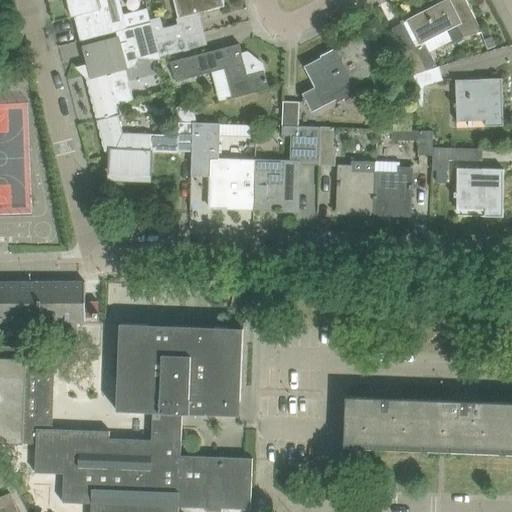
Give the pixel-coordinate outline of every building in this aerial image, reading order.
[(66,0),(71,17),(75,16),(82,41),(117,32),(151,23),(147,9),(122,16),(117,0),(66,0)] [(223,0),(172,0),(177,18),(225,6),(223,0)] [(453,42),(463,37),(482,31),(465,0),(443,0),(446,4),(441,6),(440,3),(409,19),(410,20),(411,19),(423,43),(403,53),(413,73),(437,65),(429,49),(446,40),(442,32),(447,29),(453,42)] [(160,18),(151,20),(157,43),(185,36),(182,23),(163,28),(160,18)] [(84,66),(79,70),(86,77),(88,81),(90,88),(98,120),(118,115),(112,91),(108,73),(125,69),(126,69),(128,69),(130,68),(132,68),(133,67),(134,65),(135,64),(136,62),(137,60),(137,58),(160,59),(151,23),(117,32),(120,43),(86,51),(89,64),(84,66)] [(370,32),(335,50),(352,81),(370,71),(377,84),(393,76),(389,68),(390,67),(388,64),(387,64),(370,32)] [(188,49),(185,36),(157,43),(160,56),(188,49)] [(492,36),(479,40),(482,50),(495,46),(492,36)] [(170,61),(175,81),(223,68),(231,99),(269,89),(264,71),(262,64),(248,52),(242,53),(240,46),(221,51),(220,48),(170,61)] [(316,86),(302,93),(303,95),(303,101),(308,111),(336,97),(332,91),(352,81),(335,50),(304,66),(304,67),(306,66),(316,86)] [(413,73),(416,78),(416,111),(427,111),(427,88),(446,83),(442,69),(440,70),(437,65),(413,73)] [(504,125),(502,78),(454,79),(455,115),(484,114),(484,126),(504,125)] [(298,126),(299,102),(283,101),(282,126),(298,126)] [(396,129),(412,130),(413,104),(398,104),(396,129)] [(118,115),(98,120),(104,146),(105,150),(111,150),(110,173),(150,175),(151,150),(192,151),(193,122),(193,120),(181,120),(181,136),(123,134),(118,115)] [(192,151),(191,173),(210,174),(211,158),(214,158),(216,122),(193,122),(192,151)] [(298,126),(282,126),(281,126),(281,134),(292,135),(292,148),(291,156),(318,157),(319,127),(298,126)] [(318,165),(335,165),(336,145),(334,145),(334,127),(319,127),(318,157),(318,165)] [(432,131),(412,130),(396,129),(391,129),(391,140),(419,140),(419,155),(433,155),(433,147),(431,147),(432,131)] [(433,155),(432,171),(436,171),(436,183),(448,183),(448,171),(450,171),(450,160),(457,160),(457,148),(433,147),(433,155)] [(210,174),(210,207),(254,209),(254,208),(255,160),(218,159),(214,158),(211,158),(210,174)] [(298,210),(299,162),(255,160),(254,208),(276,208),(276,210),(283,210),(298,210)] [(373,213),(375,173),(351,172),(351,167),(339,166),(339,181),(337,181),(337,186),(338,186),(337,212),(373,213)] [(400,173),(375,173),(373,213),(410,214),(411,189),(413,189),(413,184),(411,184),(412,168),(400,168),(400,173)] [(503,217),(504,169),(457,168),(457,192),(454,192),(454,197),(457,197),(457,209),(458,209),(458,201),(485,202),(485,216),(503,217)] [(85,282),(0,282),(0,321),(19,322),(19,338),(37,338),(37,335),(47,335),(47,338),(77,338),(77,322),(86,322),(85,282)] [(0,442),(36,444),(35,472),(71,474),(71,487),(63,486),(63,502),(91,503),(91,511),(178,511),(179,507),(207,508),(206,511),(222,511),(222,508),(251,509),(253,458),(246,457),(181,455),(183,413),(240,415),(243,328),(120,323),(120,324),(118,410),(153,411),(153,439),(111,438),(111,431),(53,429),(55,356),(25,355),(25,349),(25,346),(19,346),(0,345),(0,442)] [(346,396),(344,447),(346,447),(349,447),(349,441),(421,444),(421,450),(423,399),(401,399),(390,398),(390,390),(376,389),(376,397),(368,397),(346,396)] [(423,399),(421,450),(428,450),(428,445),(500,447),(500,453),(501,453),(503,402),(480,402),(469,401),(469,393),(455,393),(455,401),(446,400),(423,399)] [(511,402),(503,402),(501,453),(507,454),(507,448),(511,447),(511,402)] [(18,511),(10,493),(0,496),(0,500),(4,511),(18,511)]
